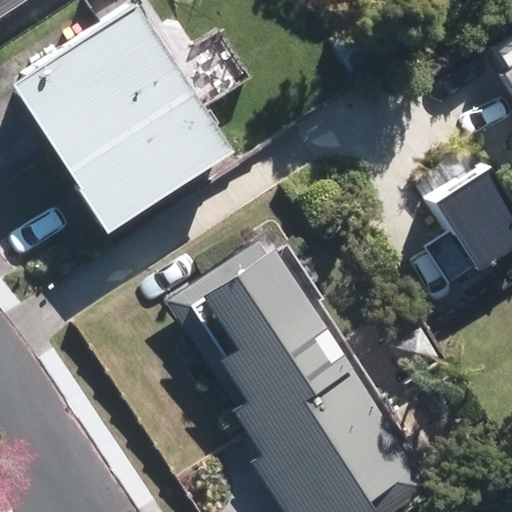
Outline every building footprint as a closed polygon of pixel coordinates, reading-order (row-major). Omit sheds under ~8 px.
[(0,0),(0,12),(17,0),(0,0)] [(125,23),(14,98),(103,229),(215,154),(125,23)] [(511,49),(496,60),(511,83),(511,49)] [(511,233),(468,166),(414,202),(462,276),(511,242),(511,233)] [(319,188),(300,201),(316,224),(335,211),(319,188)] [(259,471),(285,511),(351,511),(408,475),(268,264),(208,304),(246,363),(227,376),(253,415),(242,422),(270,464),(259,471)] [(418,337),(396,352),(411,375),(433,360),(418,337)]
